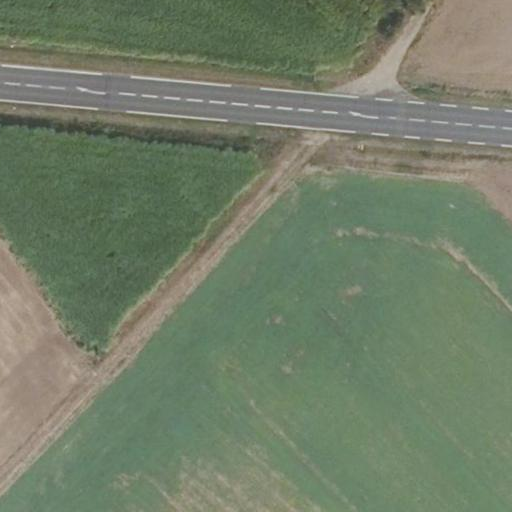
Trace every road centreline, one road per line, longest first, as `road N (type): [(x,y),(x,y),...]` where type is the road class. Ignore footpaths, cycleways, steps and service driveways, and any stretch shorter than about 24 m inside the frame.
road 1 (track): [(0,493),(360,115),(436,0)]
road 2 (primary): [(511,129),(0,82)]
